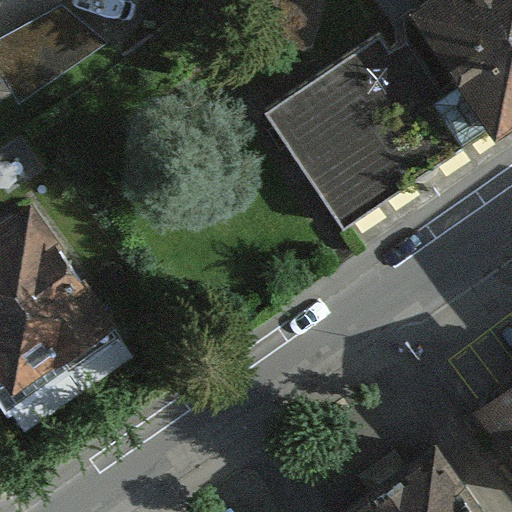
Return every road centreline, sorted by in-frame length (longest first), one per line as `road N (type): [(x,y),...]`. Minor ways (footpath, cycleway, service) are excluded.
road 1 (residential): [(511,224),(95,511)]
road 2 (unknown): [(384,314),(511,494)]
